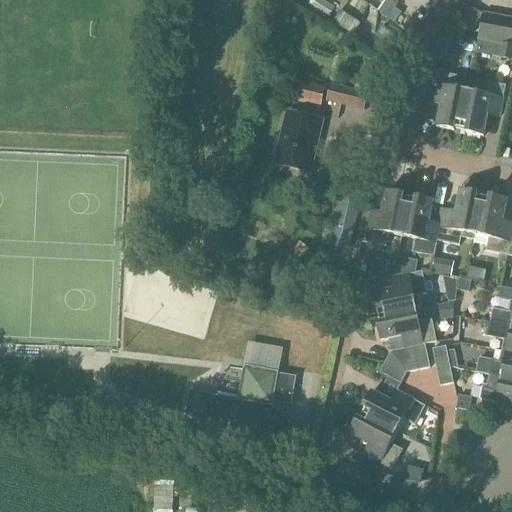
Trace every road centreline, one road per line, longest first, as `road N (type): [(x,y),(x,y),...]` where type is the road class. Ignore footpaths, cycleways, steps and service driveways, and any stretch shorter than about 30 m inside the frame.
road 1 (residential): [(480,511),(316,470),(360,274)]
road 2 (residential): [(447,0),(418,41),(399,95),(401,140),(416,155),(511,175)]
